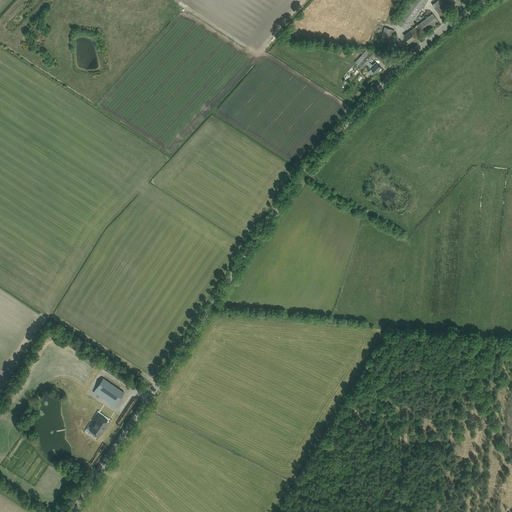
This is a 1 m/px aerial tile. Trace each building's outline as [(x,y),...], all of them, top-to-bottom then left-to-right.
[(393,0),(386,23),(394,26),(402,0),(393,0)] [(411,0),(396,22),(403,26),(407,29),(428,0),(427,0),(411,0)] [(438,0),(433,4),(439,13),(442,17),(450,11),(447,7),(441,0),(438,0)] [(404,36),(410,43),(438,20),(433,13),(404,36)] [(395,30),(385,27),(381,40),(393,44),(395,39),(392,38),(395,30)] [(367,50),(355,62),(357,64),(359,65),(362,69),(366,64),(367,64),(371,68),(368,71),(372,75),(375,72),(376,73),(381,67),(376,62),(373,65),(369,61),(376,54),(373,50),(370,53),(367,50)] [(381,61),(384,58),(378,53),(375,56),(381,61)] [(345,78),(349,81),(349,80),(350,80),(351,78),(352,77),(351,76),(356,69),(354,68),(345,78)] [(120,389),(103,378),(94,392),(111,404),(115,406),(124,392),(120,389)] [(91,430),(89,433),(95,438),(98,435),(100,436),(103,431),(101,431),(108,422),(103,419),(98,415),(94,421),(96,422),(90,430),(91,430)]
